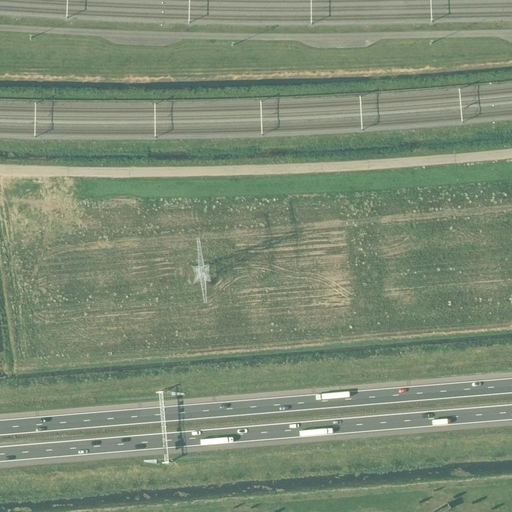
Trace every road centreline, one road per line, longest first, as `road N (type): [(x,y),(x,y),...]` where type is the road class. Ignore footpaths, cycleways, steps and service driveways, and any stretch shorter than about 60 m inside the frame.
road 1 (motorway): [(511,387),(0,429)]
road 2 (motorway): [(0,454),(511,412)]
road 3 (unclassified): [(511,154),(263,171),(0,171)]
